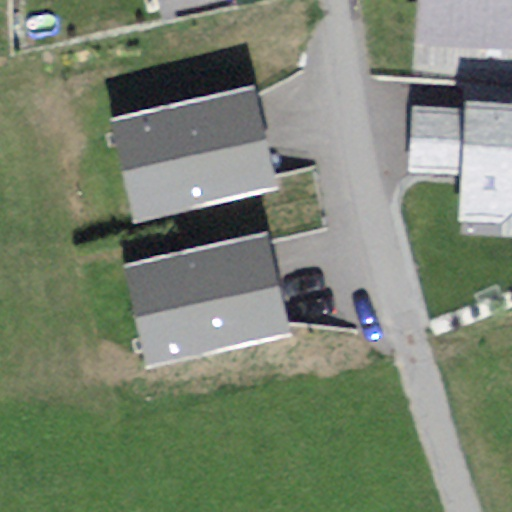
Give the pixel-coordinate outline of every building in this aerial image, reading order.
[(511,36),(511,18),(511,0),(428,0),(427,30),(511,36)] [(425,32),(418,53),(463,68),(470,46),(425,32)] [(497,226),(511,226),(511,94),(410,91),(407,164),(457,166),(456,210),(497,212),(497,226)] [(156,204),(249,182),(230,99),(137,120),(156,204)] [(169,350),(262,329),(243,245),(150,266),(169,350)]
